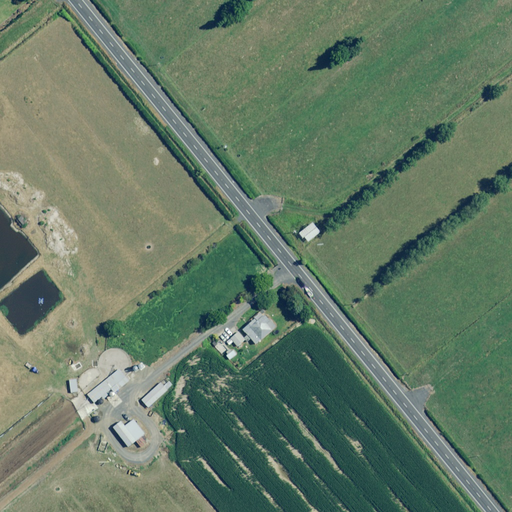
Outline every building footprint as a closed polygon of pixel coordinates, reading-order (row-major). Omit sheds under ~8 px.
[(320,231),(312,222),(299,233),(306,243),(320,231)] [(243,329),(247,334),(244,337),(247,341),(251,338),(255,344),(276,327),(265,314),(260,317),(259,316),(243,329)] [(239,332),(237,333),(233,327),(227,332),(231,337),(230,338),(237,346),(245,340),(239,332)] [(226,351),(220,343),(223,341),(219,336),(211,342),(216,348),(222,355),(226,351)] [(236,354),(232,349),(226,355),(229,359),(236,354)] [(129,381),(119,369),(88,395),(94,402),(102,396),(103,398),(109,393),(108,391),(111,388),(114,392),(129,381)] [(172,385),(165,378),(141,400),(148,407),(172,385)] [(141,437),(145,434),(133,419),(125,426),(121,421),(113,427),(128,447),(136,441),(141,447),(146,443),(141,437)]
